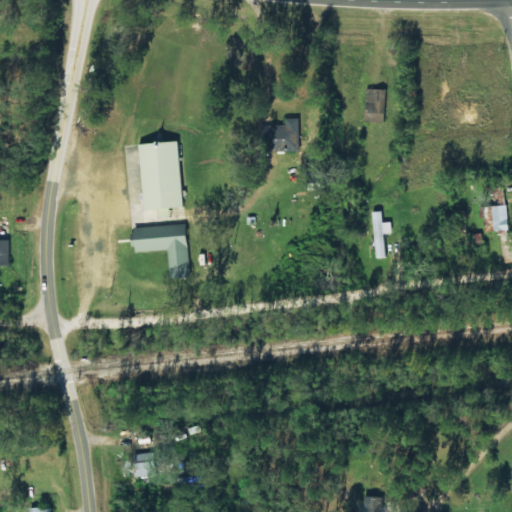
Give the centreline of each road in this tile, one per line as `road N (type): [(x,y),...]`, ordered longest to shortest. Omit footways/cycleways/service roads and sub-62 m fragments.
road 1 (secondary): [(84,0),(43,244),(49,324),(82,464),(85,511)]
road 2 (residential): [(0,323),(511,271)]
